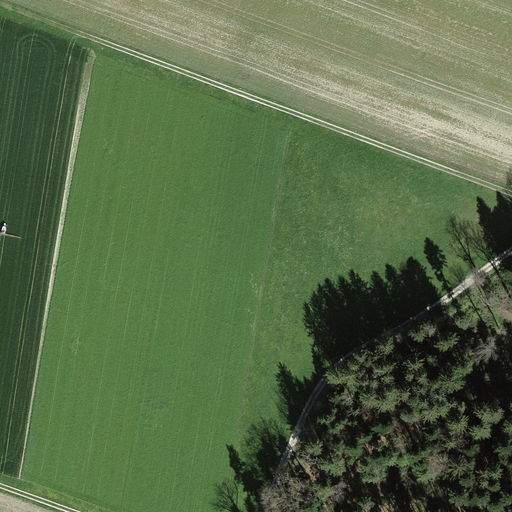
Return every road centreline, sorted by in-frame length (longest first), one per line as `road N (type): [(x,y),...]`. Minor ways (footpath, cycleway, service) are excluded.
road 1 (track): [(0,2),(511,194)]
road 2 (track): [(266,511),(324,378),(511,252)]
